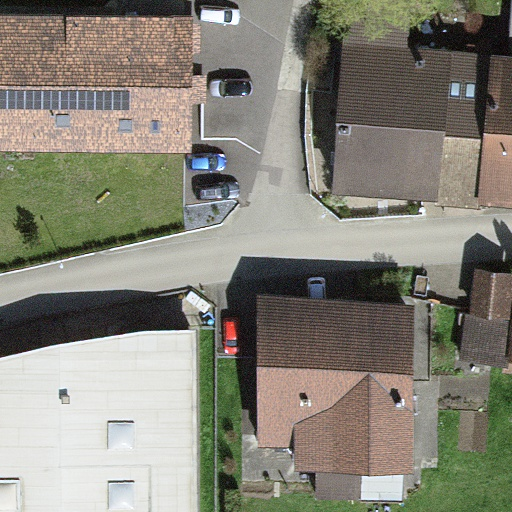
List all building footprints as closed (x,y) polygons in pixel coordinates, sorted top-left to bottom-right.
[(404,16),(353,13),(342,181),(511,192),(511,60),(402,53),(404,16)] [(189,39),(67,36),(64,143),(186,146),(189,39)] [(511,275),(474,271),(464,349),(511,355),(511,275)] [(415,309),(264,303),(258,444),(315,447),(313,498),(407,502),(415,309)] [(0,511),(190,511),(192,328),(71,327),(0,351),(0,511)]
